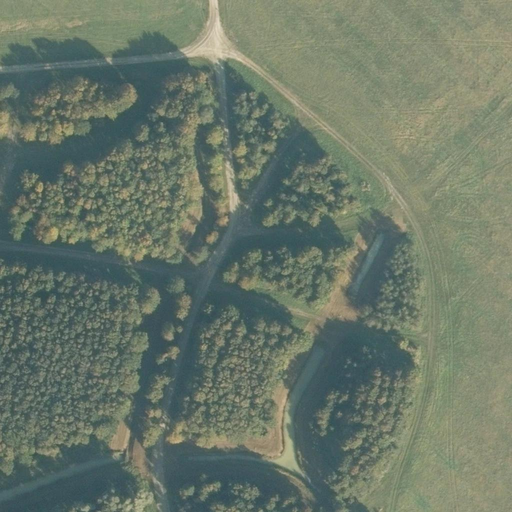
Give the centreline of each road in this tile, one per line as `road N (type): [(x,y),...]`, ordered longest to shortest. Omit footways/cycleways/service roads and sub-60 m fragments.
road 1 (unknown): [(309,117),(226,45),(0,68)]
road 2 (unknown): [(309,117),(225,228),(300,227),(405,206)]
road 3 (track): [(209,0),(232,179),(206,279)]
road 4 (track): [(206,279),(167,402),(161,511)]
road 5 (unknown): [(206,279),(349,330),(429,335)]
road 6 (track): [(0,243),(87,252),(206,279)]
road 7 (unknown): [(363,511),(402,476),(431,361),(429,335)]
road 8 (unknown): [(429,335),(419,234),(405,206)]
road 9 (unknown): [(405,206),(309,117)]
